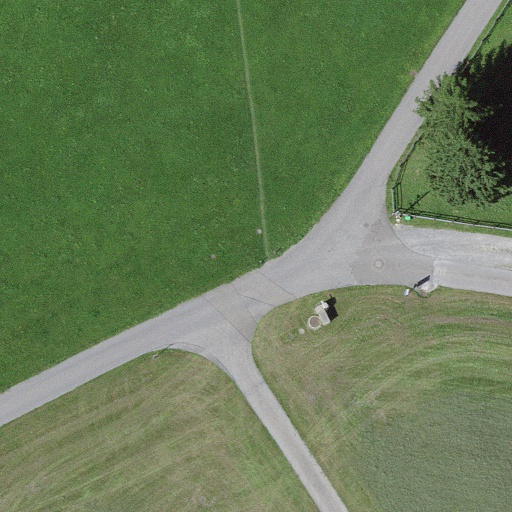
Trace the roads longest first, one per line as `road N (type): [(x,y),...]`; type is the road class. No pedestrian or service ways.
road 1 (unclassified): [(327,261),(0,412)]
road 2 (unclassified): [(492,0),(327,261)]
road 3 (unclassified): [(511,283),(327,261)]
